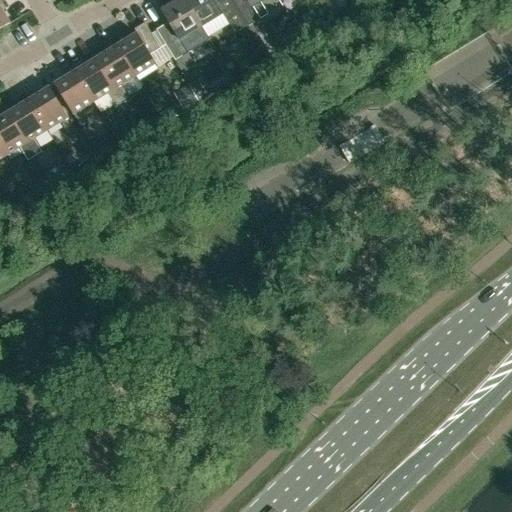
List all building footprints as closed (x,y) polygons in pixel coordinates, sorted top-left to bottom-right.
[(1,0),(0,1),(0,30),(10,24),(2,11),(7,8),(1,0)] [(202,27),(191,10),(185,0),(177,0),(161,10),(173,29),(161,36),(176,61),(187,54),(197,48),(189,35),(202,27)] [(248,26),(233,1),(232,0),(219,0),(216,2),(214,0),(185,0),(191,10),(202,27),(223,14),(235,34),(248,26)] [(260,1),(261,0),(233,0),(233,1),(248,26),(249,27),(253,24),(269,14),(260,1)] [(114,42),(135,76),(156,64),(151,55),(161,48),(145,23),(135,29),(137,34),(125,41),(122,37),(114,42)] [(253,24),(249,27),(255,37),(266,55),(267,57),(271,54),(270,52),(253,24)] [(249,27),(248,26),(242,29),(249,41),(255,37),(249,27)] [(122,85),(135,76),(114,42),(106,47),(108,52),(96,59),(123,103),(130,98),(122,85)] [(187,54),(176,61),(182,71),(193,64),(187,54)] [(116,107),(123,103),(96,59),(84,67),(81,62),(73,67),(94,102),(108,94),(116,107)] [(81,110),(94,102),(73,67),(65,72),(67,77),(55,85),(82,128),(89,123),(81,110)] [(191,87),(176,95),(182,106),(197,97),(191,87)] [(34,91),(26,96),(47,131),(61,122),(69,136),(76,131),(50,88),(37,96),(34,91)] [(47,131),(26,96),(18,101),(21,106),(8,113),(35,157),(43,152),(34,139),(47,131)] [(123,103),(129,112),(130,111),(133,109),(133,107),(133,102),(133,101),(130,98),(123,103)] [(131,116),(129,112),(123,103),(116,107),(121,116),(124,121),(131,116)] [(28,161),(35,157),(8,113),(0,118),(0,145),(6,156),(20,148),(28,161)] [(45,172),(59,163),(49,149),(36,157),(45,172)] [(30,182),(45,173),(35,157),(21,166),(30,182)]
